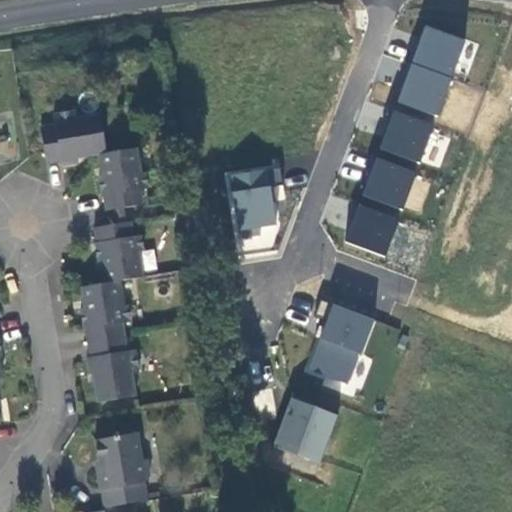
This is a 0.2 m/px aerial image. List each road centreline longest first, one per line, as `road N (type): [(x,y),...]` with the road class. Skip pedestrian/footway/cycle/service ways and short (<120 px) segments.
road 1 (residential): [(385,0),(268,315)]
road 2 (residential): [(29,230),(56,408),(0,498)]
